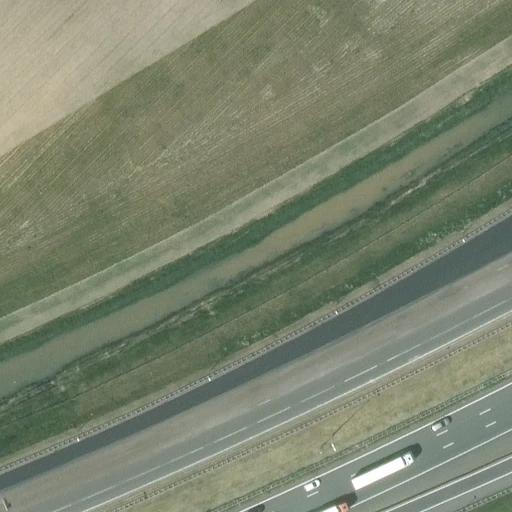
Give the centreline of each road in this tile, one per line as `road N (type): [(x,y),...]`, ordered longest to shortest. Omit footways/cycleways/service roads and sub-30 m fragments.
road 1 (motorway): [(511,238),(400,306),(135,438),(67,491)]
road 2 (motorway): [(511,287),(189,444),(67,491)]
road 3 (motorway): [(292,511),(511,406)]
road 4 (motorway): [(400,511),(511,461)]
